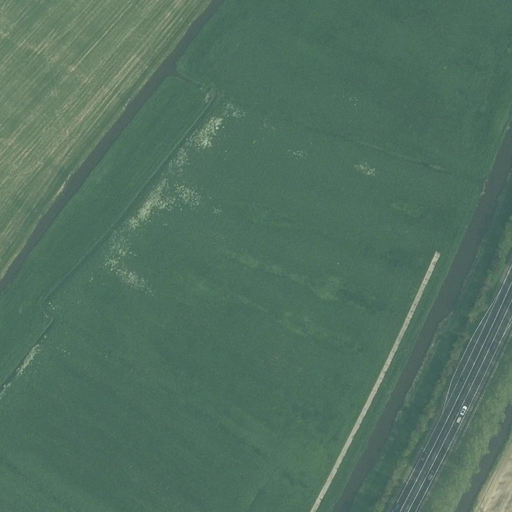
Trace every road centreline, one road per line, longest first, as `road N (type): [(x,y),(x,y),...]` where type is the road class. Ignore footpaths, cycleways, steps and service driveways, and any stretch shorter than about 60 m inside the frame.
road 1 (trunk): [(511,269),(394,511)]
road 2 (trunk): [(410,511),(511,304)]
